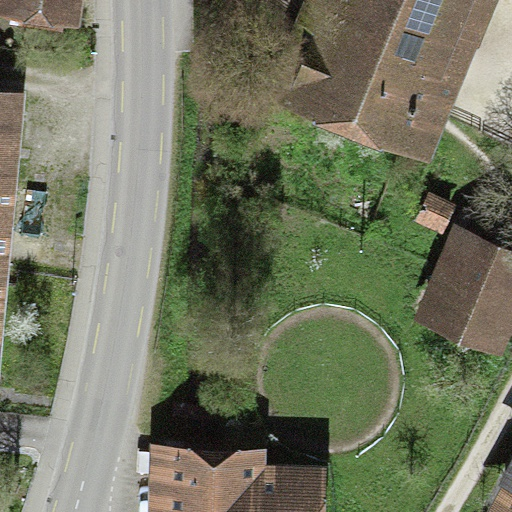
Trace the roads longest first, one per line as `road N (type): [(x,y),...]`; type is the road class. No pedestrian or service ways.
road 1 (residential): [(139,0),(143,98),(132,255),(76,511)]
road 2 (track): [(511,400),(447,511)]
